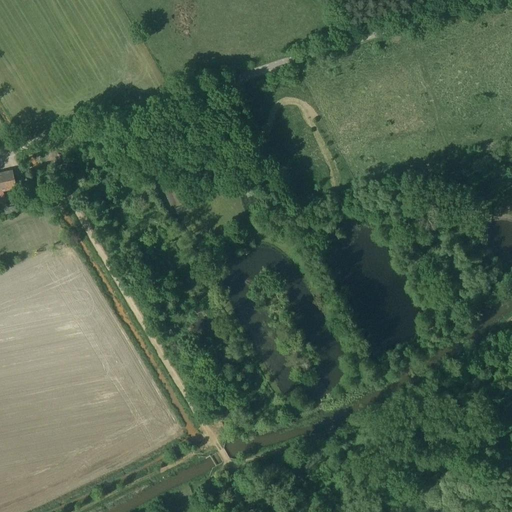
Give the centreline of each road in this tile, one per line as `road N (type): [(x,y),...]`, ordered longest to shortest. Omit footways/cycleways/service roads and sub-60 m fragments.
road 1 (tertiary): [(471,0),(43,140)]
road 2 (track): [(43,140),(64,193),(214,443)]
road 3 (track): [(229,465),(331,428),(423,382),(511,317)]
road 4 (track): [(218,85),(281,205),(315,228),(328,218)]
